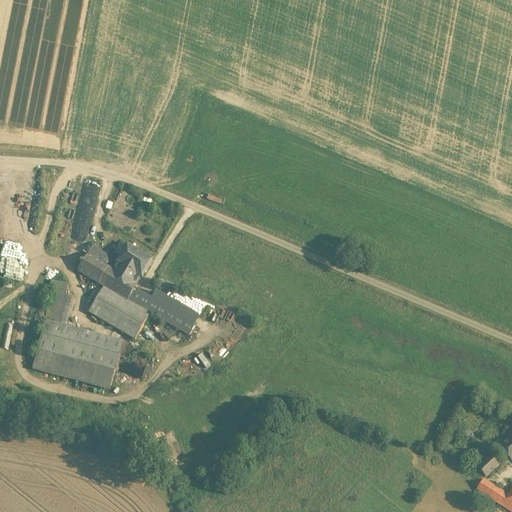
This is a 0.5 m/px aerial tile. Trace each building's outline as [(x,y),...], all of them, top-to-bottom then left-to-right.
[(153,261),(127,246),(126,248),(120,244),(115,253),(121,257),(117,263),(118,264),(114,271),(113,272),(136,286),(140,278),(142,279),(153,261)] [(110,258),(93,248),(88,255),(105,266),(110,258)] [(88,255),(78,272),(104,288),(128,302),(135,291),(137,287),(136,286),(113,272),(114,271),(105,266),(88,255)] [(174,286),(160,280),(157,288),(171,294),(174,286)] [(69,286),(52,282),(49,292),(54,293),(66,296),(69,286)] [(128,302),(104,288),(89,313),(135,341),(150,315),(150,314),(128,302)] [(152,301),(135,291),(128,302),(150,314),(151,313),(190,336),(192,332),(192,331),(200,318),(156,293),(152,301)] [(66,296),(54,293),(46,322),(61,326),(69,297),(66,296)] [(61,326),(46,322),(38,351),(115,372),(123,343),(61,326)] [(115,372),(38,351),(34,366),(111,387),(115,372)] [(205,370),(212,366),(204,355),(198,359),(205,370)] [(511,436),(500,448),(511,460),(511,459),(511,436)] [(495,454),(479,468),(487,477),(503,463),(495,454)] [(511,492),(510,496),(484,479),(477,489),(479,491),(492,499),(511,511),(511,492)] [(492,499),(479,491),(475,498),(488,506),(492,499)]
